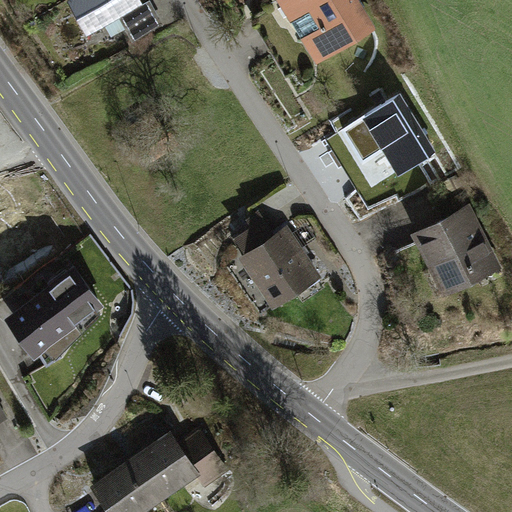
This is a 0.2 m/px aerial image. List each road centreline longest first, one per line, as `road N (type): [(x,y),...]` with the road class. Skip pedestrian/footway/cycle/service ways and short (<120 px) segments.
road 1 (residential): [(312,414),(369,325),(373,293),(363,262),(185,0)]
road 2 (secondary): [(0,70),(173,292)]
road 3 (residential): [(33,481),(125,389),(144,336),(173,292)]
road 4 (secondary): [(173,292),(312,414)]
road 5 (track): [(511,358),(336,387)]
road 6 (secondary): [(312,414),(439,511)]
